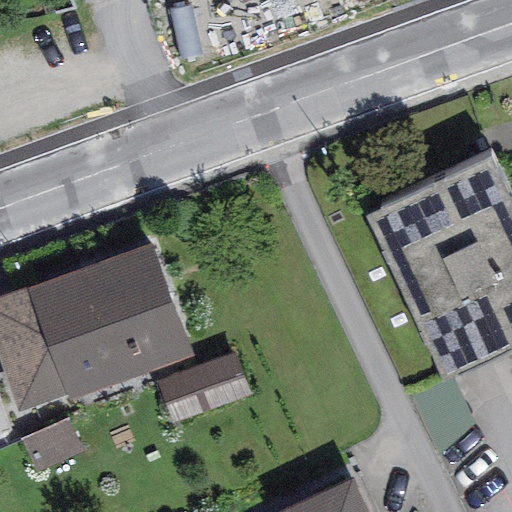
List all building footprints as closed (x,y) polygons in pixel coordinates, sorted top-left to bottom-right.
[(511,182),(489,135),(362,196),(440,358),(511,323),(511,182)] [(150,226),(0,283),(0,339),(21,394),(191,333),(150,226)] [(251,354),(171,368),(179,410),(259,396),(251,354)] [(32,437),(47,467),(94,443),(79,413),(32,437)] [(377,511),(352,459),(276,495),(283,511),(377,511)]
